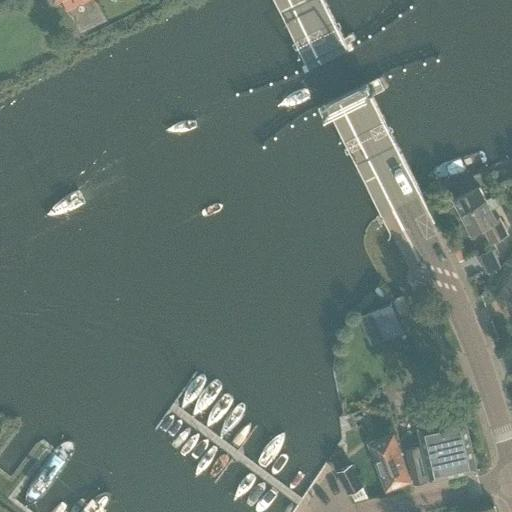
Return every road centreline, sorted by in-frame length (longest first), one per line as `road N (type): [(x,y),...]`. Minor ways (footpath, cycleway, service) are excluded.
road 1 (tertiary): [(511,469),(465,324),(305,0)]
road 2 (residential): [(365,511),(511,482)]
